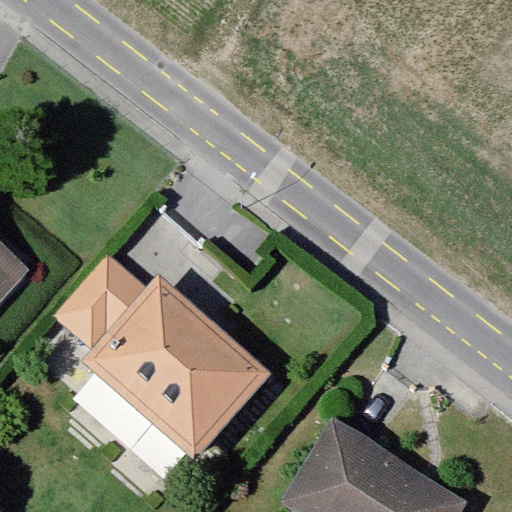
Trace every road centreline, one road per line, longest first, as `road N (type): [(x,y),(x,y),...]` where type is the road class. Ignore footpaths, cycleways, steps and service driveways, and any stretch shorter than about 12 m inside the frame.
road 1 (tertiary): [(511,357),(50,0)]
road 2 (track): [(272,0),(199,114)]
